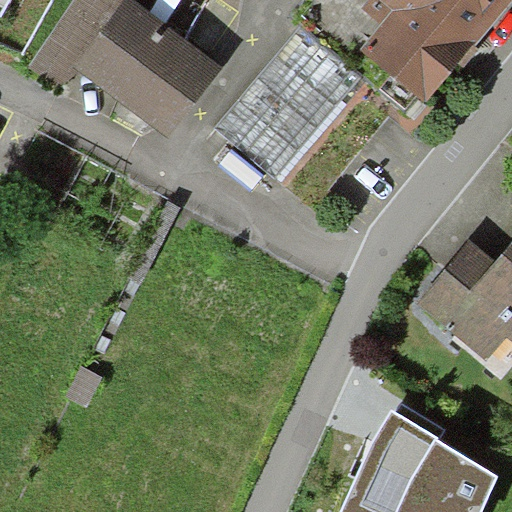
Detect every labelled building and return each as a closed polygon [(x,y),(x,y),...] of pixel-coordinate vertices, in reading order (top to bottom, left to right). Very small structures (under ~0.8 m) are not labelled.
[(0,0),(0,16),(8,0),(0,0)] [(123,2),(124,0),(67,0),(27,76),(58,89),(63,79),(153,141),(186,100),(210,70),(123,2)] [(412,109),(496,0),(354,0),(351,4),(378,24),(349,61),(412,109)] [(281,178),(365,84),(303,29),(219,123),(281,178)] [(511,337),(511,246),(501,260),(471,236),(418,301),(489,358),(509,334),(511,337)] [(478,511),(499,469),(395,412),(363,460),(343,511),(478,511)]
